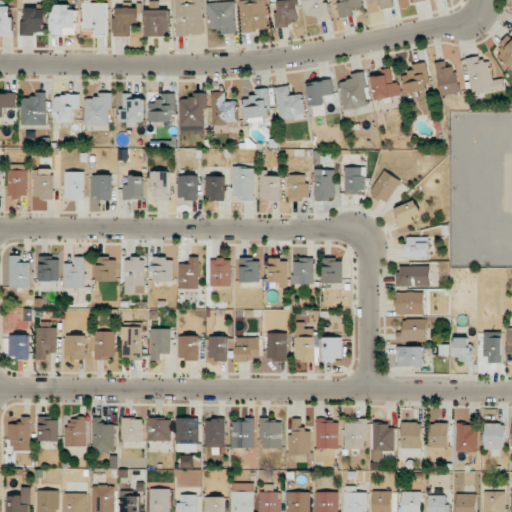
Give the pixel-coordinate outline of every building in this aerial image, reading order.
[(175,0),(177,36),(204,35),(203,0),(175,0)] [(240,0),(241,31),(268,30),(266,0),(240,0)] [(300,22),(297,0),(276,0),(278,11),(274,11),(276,28),(291,27),(291,23),(300,22)] [(318,22),(330,21),(327,0),(304,0),(307,16),(317,15),(318,22)] [(339,0),(340,1),(337,2),(340,18),(354,16),(353,9),(363,8),(361,0),(339,0)] [(236,34),(236,2),(208,2),(209,29),(221,28),(221,34),(236,34)] [(107,3),(84,3),(84,34),(107,34),(107,3)] [(12,6),(0,6),(0,35),(13,35),(12,6)] [(76,35),(76,6),(52,6),(52,34),(76,35)] [(138,7),(118,8),(118,18),(114,18),(114,37),(130,36),(130,25),(139,25),(138,7)] [(45,8),(25,8),(26,20),(21,20),(21,34),(46,33),(45,8)] [(170,36),(169,9),(145,10),(146,37),(170,36)] [(511,38),(510,36),(496,53),(511,66),(511,38)] [(466,58),(473,95),(506,89),(504,78),(493,80),(489,60),(481,61),(480,56),(466,58)] [(440,95),(460,93),(457,67),(447,68),(446,61),(436,62),(440,95)] [(430,90),(425,62),(409,65),(410,74),(403,75),(406,94),(430,90)] [(370,72),(376,101),(402,95),(399,82),(394,83),(391,68),(370,72)] [(351,74),(351,80),(340,82),(343,109),(368,106),(364,72),(351,74)] [(323,96),(334,94),(332,80),(307,82),(310,106),(324,105),(323,96)] [(291,95),(288,85),(274,88),(282,122),(306,116),(302,93),(291,95)] [(244,97),(245,119),(271,117),(269,88),(255,89),(256,96),(244,97)] [(213,126),(239,125),(238,101),(226,101),(226,91),(212,92),(213,126)] [(85,98),(85,125),(110,126),(111,93),(99,93),(99,98),(85,98)] [(176,94),(159,93),(159,101),(151,101),(150,121),(175,122),(176,94)] [(0,94),(0,116),(5,116),(5,108),(17,107),(16,94),(0,94)] [(22,125),(47,125),(47,95),(23,94),(22,125)] [(74,122),(74,109),(80,108),(80,94),(55,95),(55,122),(74,122)] [(143,125),(144,95),(123,95),(123,109),(119,109),(118,122),(127,122),(127,125),(143,125)] [(206,96),(181,96),(181,132),(206,132),(206,96)] [(28,165),(9,164),(8,197),(27,198),(28,165)] [(233,200),(256,200),(255,167),(233,168),(233,200)] [(363,167),(345,167),(346,193),(364,192),(363,167)] [(54,198),(53,169),(34,169),(35,199),(54,198)] [(316,200),(335,200),(335,169),(316,169),(316,200)] [(280,200),(280,176),(270,175),(270,171),(261,170),(261,200),(280,200)] [(387,203),(401,180),(384,170),(370,193),(387,203)] [(66,199),(85,199),(85,171),(65,172),(66,199)] [(152,171),(153,200),(170,200),(169,171),(152,171)] [(112,174),(92,175),(93,199),(112,199),(112,174)] [(305,175),(289,174),(289,200),(309,200),(309,183),(305,183),(305,175)] [(124,185),(124,199),(144,199),(145,176),(130,175),(129,185),(124,185)] [(198,175),(178,175),(178,199),(198,199),(198,175)] [(225,176),(206,175),(206,200),(225,200),(225,176)] [(415,222),(413,216),(421,213),(417,200),(394,208),(400,227),(415,222)] [(430,257),(429,237),(405,237),(406,257),(430,257)] [(11,288),(32,287),(31,262),(22,262),(22,255),(11,255),(11,288)] [(41,291),(60,291),(59,256),(40,256),(41,291)] [(85,256),(75,257),(75,263),(65,263),(65,288),(85,288),(85,256)] [(200,288),(199,256),(189,256),(189,263),(179,263),(180,289),(200,288)] [(116,281),(117,257),(98,257),(97,280),(116,281)] [(154,281),(174,281),(173,257),(154,258),(154,281)] [(260,282),(260,258),(241,257),(241,282),(260,282)] [(145,258),(126,258),(125,294),(135,294),(136,285),(145,285),(145,258)] [(231,286),(231,258),(211,258),(211,286),(231,286)] [(315,258),(294,258),(293,284),(314,284),(315,258)] [(288,259),(269,259),(269,287),(288,288),(288,259)] [(323,283),(343,283),(343,259),(324,259),(323,283)] [(431,286),(430,266),(397,266),(398,286),(431,286)] [(425,314),(424,292),(397,292),(397,314),(425,314)] [(397,340),(428,340),(427,319),(403,319),(404,331),(397,331),(397,340)] [(57,352),(57,328),(51,328),(51,321),(38,322),(38,359),(49,359),(49,353),(57,352)] [(314,361),(315,324),(296,324),(296,360),(314,361)] [(143,359),(143,327),(124,327),(123,359),(143,359)] [(152,359),(161,359),(161,354),(171,354),(171,328),(152,328),(152,359)] [(115,360),(115,331),(96,331),(95,359),(115,360)] [(502,363),(502,332),(485,331),(484,355),(489,355),(489,362),(502,363)] [(287,360),(288,333),(268,332),(267,359),(287,360)] [(30,359),(30,334),(10,335),(10,359),(30,359)] [(86,335),(66,335),(66,358),(86,358),(86,335)] [(199,359),(199,335),(179,336),(180,360),(199,359)] [(229,336),(209,336),(209,361),(228,361),(229,336)] [(260,359),(259,337),(237,338),(238,360),(260,359)] [(343,337),(323,337),(323,360),(342,361),(343,337)] [(469,338),(455,337),(455,361),(474,361),(474,345),(469,345),(469,338)] [(424,347),(398,346),(397,366),(424,366),(424,347)] [(10,451),(31,451),(31,416),(21,417),(21,424),(10,424),(10,451)] [(58,441),(59,417),(40,416),(40,441),(58,441)] [(67,446),(86,446),(86,417),(67,417),(67,446)] [(115,452),(115,424),(104,424),(104,417),(93,417),(93,451),(115,452)] [(124,448),(143,447),(142,418),(123,418),(124,448)] [(171,441),(172,419),(149,418),(149,440),(171,441)] [(177,452),(199,451),(198,418),(176,418),(177,452)] [(282,448),(282,418),(261,418),(261,448),(282,448)] [(290,454),(311,455),(312,431),(304,431),(304,418),(291,418),(290,454)] [(368,419),(354,418),(354,423),(346,423),(345,448),(367,449),(368,419)] [(225,419),(206,419),(206,447),(225,447),(225,419)] [(255,448),(255,419),(233,419),(233,447),(255,448)] [(339,419),(317,419),(317,448),(339,448),(339,419)] [(422,457),(422,422),(402,422),(402,456),(422,457)] [(448,447),(449,423),(431,423),(431,446),(448,447)] [(485,449),(491,449),(491,455),(504,456),(504,423),(485,423),(485,449)] [(383,460),(383,451),(395,451),(395,424),(374,424),(373,460),(383,460)] [(457,451),(478,452),(479,425),(458,424),(457,451)] [(181,467),(193,467),(193,455),(180,456),(181,467)] [(254,511),(255,483),(232,483),(232,511),(254,511)] [(114,511),(116,485),(94,485),(92,511),(114,511)] [(345,511),(367,511),(368,492),(357,492),(357,486),(346,486),(345,511)] [(30,511),(31,487),(22,487),(22,496),(9,495),(8,511),(30,511)] [(150,511),(170,511),(170,489),(150,489),(150,511)] [(58,511),(58,490),(38,490),(38,511),(58,511)] [(260,491),(259,511),(280,511),(281,492),(260,491)] [(310,511),(311,492),(289,491),(288,511),(310,511)] [(392,511),(393,491),(373,491),(372,511),(392,511)] [(505,511),(505,491),(485,491),(484,511),(505,511)] [(338,511),(339,492),(317,492),(316,511),(338,511)] [(421,511),(421,492),(402,492),(402,511),(421,511)] [(429,495),(428,511),(449,511),(450,503),(446,503),(446,492),(436,492),(436,495),(429,495)] [(87,511),(88,493),(66,493),(65,511),(87,511)] [(140,511),(141,494),(121,494),(120,511),(140,511)] [(197,511),(197,494),(178,494),(178,511),(197,511)] [(457,494),(457,511),(477,511),(477,494),(457,494)] [(206,496),(205,511),(224,511),(225,497),(206,496)]
